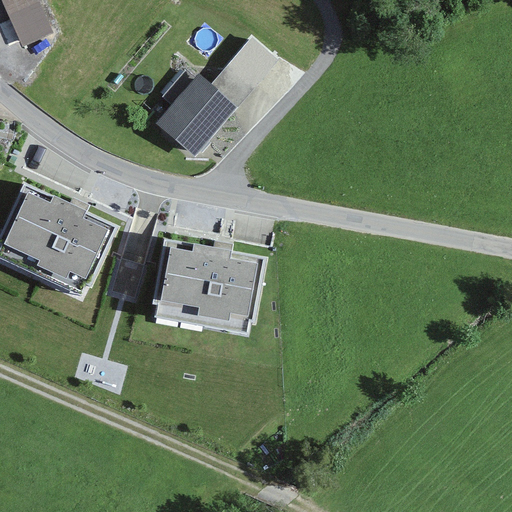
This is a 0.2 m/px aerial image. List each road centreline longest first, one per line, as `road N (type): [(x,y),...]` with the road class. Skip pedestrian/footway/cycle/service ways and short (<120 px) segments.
road 1 (unclassified): [(0,95),(72,147),(155,185),(511,252)]
road 2 (track): [(306,511),(264,485),(0,370)]
